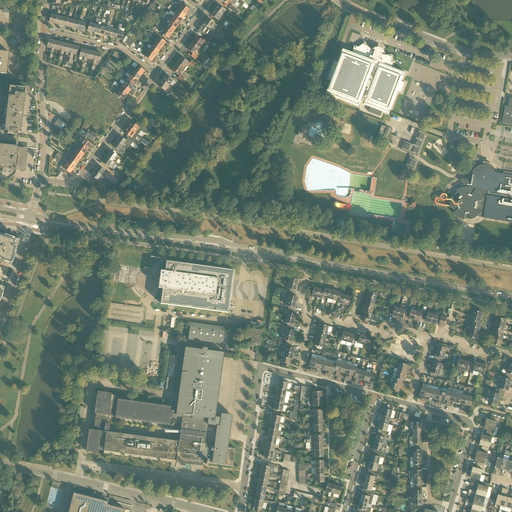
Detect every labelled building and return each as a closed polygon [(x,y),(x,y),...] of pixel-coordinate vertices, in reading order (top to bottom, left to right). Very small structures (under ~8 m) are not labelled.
[(174,7),(185,15),(187,12),(188,13),(189,11),(189,10),(182,5),(180,7),(176,4),(174,7)] [(214,9),(222,15),(225,11),(218,5),(217,4),(215,6),(216,7),(214,9)] [(184,17),(185,15),(174,7),(171,11),(175,14),(183,20),(184,17)] [(222,16),(222,15),(214,9),(212,12),(211,11),(209,13),(210,14),(220,22),(219,24),(222,26),(225,22),(222,20),(224,17),(222,16)] [(168,16),(165,14),(163,16),(166,18),(168,20),(166,23),(168,24),(176,29),(178,27),(177,26),(178,24),(168,16)] [(183,20),(175,14),(173,17),(169,14),(168,16),(178,24),(180,22),(181,22),(183,20)] [(93,32),(99,34),(102,23),(102,20),(97,18),(97,19),(96,22),(95,25),(93,32)] [(219,46),(223,49),(227,44),(222,41),(223,40),(215,34),(214,34),(216,32),(214,31),(216,28),(218,26),(214,23),(208,18),(198,31),(219,46)] [(108,21),(107,21),(107,20),(106,20),(105,23),(102,23),(99,34),(104,35),(106,28),(107,25),(108,21)] [(157,23),(172,33),(173,31),(174,32),(176,29),(168,24),(167,26),(162,23),(159,21),(157,23)] [(172,33),(157,23),(157,22),(155,25),(159,28),(161,29),(159,32),(168,38),(169,38),(171,36),(170,35),(172,33)] [(165,42),(160,38),(158,37),(155,35),(153,35),(150,38),(151,39),(162,47),(163,45),(164,45),(166,43),(165,43),(165,42)] [(192,43),(200,49),(202,50),(204,47),(209,42),(204,38),(202,41),(196,37),(192,43)] [(130,47),(134,41),(128,38),(125,43),(130,47)] [(160,49),(162,47),(151,39),(149,41),(151,42),(149,45),(159,52),(161,50),(160,49)] [(365,42),(364,42),(365,43),(359,47),(355,46),(352,52),(367,58),(371,49),(369,47),(367,46),(366,44),(365,42)] [(195,59),(196,58),(200,54),(197,52),(200,49),(192,43),(187,49),(193,54),(191,56),(195,59)] [(144,48),(145,46),(142,44),(139,48),(142,51),(140,53),(151,61),(152,61),(154,59),(153,58),(155,56),(144,48)] [(144,48),(155,56),(156,54),(157,55),(159,52),(149,45),(148,44),(146,47),(145,46),(144,48)] [(377,53),(376,52),(373,51),(371,49),(367,58),(352,52),(344,49),(342,53),(338,62),(334,61),(327,79),(331,81),(328,90),(326,94),(359,107),(360,102),(365,104),(364,105),(389,114),(391,109),(398,91),(402,93),(405,83),(402,81),(403,77),(405,72),(392,67),(377,62),(380,54),(381,51),(378,50),(377,53)] [(0,73),(6,74),(9,53),(0,51),(0,73)] [(383,55),(380,54),(377,62),(392,67),(394,62),(392,62),(391,55),(392,55),(389,55),(386,55),(383,55)] [(185,70),(187,67),(189,64),(193,67),(195,64),(191,61),(189,63),(181,57),(176,63),(185,70)] [(185,70),(176,63),(172,70),(180,76),(178,78),(182,81),(185,78),(181,75),(185,70)] [(47,64),(47,77),(49,78),(47,82),(50,83),(50,85),(52,85),(56,75),(51,73),(53,66),(47,64)] [(131,66),(129,64),(127,66),(129,67),(130,68),(141,76),(142,74),(143,74),(145,72),(144,71),(137,66),(136,69),(131,66)] [(139,78),(141,76),(130,68),(128,70),(132,73),(130,76),(138,81),(140,78),(139,78)] [(66,78),(63,89),(65,89),(66,88),(68,89),(71,80),(73,81),(76,74),(70,72),(69,74),(71,75),(70,79),(66,78)] [(56,75),(52,85),(55,86),(56,85),(58,86),(61,76),(56,75)] [(138,81),(130,76),(129,78),(125,75),(123,77),(134,85),(135,83),(136,84),(138,81)] [(162,80),(169,85),(172,87),(176,82),(166,75),(162,80)] [(61,76),(58,86),(60,87),(60,88),(63,89),(66,78),(61,76)] [(123,77),(123,78),(120,76),(119,78),(121,80),(119,82),(124,85),(131,90),(133,88),(132,87),(134,85),(123,77)] [(402,109),(418,115),(416,119),(424,121),(435,86),(412,78),(402,109)] [(71,80),(68,89),(71,90),(71,92),(70,93),(77,99),(79,97),(79,98),(86,88),(81,85),(83,80),(78,79),(77,82),(73,80),(73,81),(71,80)] [(168,86),(169,85),(162,80),(158,86),(165,91),(168,86)] [(131,90),(124,85),(122,87),(118,84),(115,83),(114,85),(116,86),(127,95),(128,92),(129,93),(131,90)] [(118,98),(120,97),(123,99),(124,99),(126,97),(125,97),(127,95),(116,86),(114,85),(113,84),(111,87),(116,90),(113,94),(114,95),(118,98)] [(18,132),(19,132),(21,132),(26,88),(24,88),(19,87),(19,86),(17,86),(17,87),(10,86),(5,131),(8,131),(7,134),(15,135),(16,147),(16,150),(18,150),(18,148),(18,147),(17,135),(18,132)] [(186,87),(183,90),(190,95),(193,91),(186,87)] [(108,91),(105,94),(112,99),(109,102),(118,109),(120,107),(119,106),(120,104),(117,101),(118,99),(108,91)] [(67,95),(65,97),(74,104),(77,101),(80,103),(79,105),(81,107),(84,102),(79,97),(77,99),(70,93),(68,95),(67,95)] [(65,100),(63,102),(71,108),(74,104),(65,97),(64,99),(65,100)] [(511,125),(511,98),(510,98),(508,106),(505,106),(502,124),(511,125)] [(60,104),(59,106),(68,112),(71,108),(63,102),(62,104),(60,104)] [(109,102),(106,107),(114,113),(115,111),(116,111),(118,109),(109,102)] [(58,109),(57,111),(65,117),(68,112),(59,106),(58,108),(58,109)] [(106,107),(102,112),(111,118),(113,116),(112,115),(114,113),(106,107)] [(102,112),(99,116),(107,122),(108,120),(110,121),(111,118),(102,112)] [(99,116),(95,121),(104,128),(106,125),(105,124),(107,122),(99,116)] [(59,128),(63,122),(58,119),(54,124),(59,128)] [(86,120),(84,123),(92,129),(94,127),(100,132),(101,130),(103,130),(104,128),(95,121),(93,125),(86,120)] [(148,134),(150,131),(138,122),(136,125),(131,122),(130,121),(128,123),(129,124),(127,127),(135,133),(138,135),(141,131),(144,134),(145,133),(148,134)] [(393,142),(392,144),(395,145),(398,137),(391,134),(393,129),(382,125),(377,139),(388,143),(389,140),(393,142)] [(96,136),(89,130),(83,126),(81,129),(87,133),(85,136),(92,141),(93,141),(94,140),(95,139),(95,138),(96,136)] [(135,133),(127,127),(125,129),(124,129),(123,131),(124,132),(127,134),(126,136),(128,138),(133,142),(137,145),(139,142),(135,139),(138,135),(135,133)] [(128,138),(126,140),(120,136),(117,142),(122,146),(128,150),(133,142),(128,138)] [(92,143),(88,140),(85,138),(82,142),(78,139),(76,141),(87,149),(89,147),(89,148),(92,144),(92,143)] [(86,151),(87,149),(76,141),(75,144),(79,147),(77,149),(84,155),(86,152),(86,151)] [(122,146),(117,142),(113,147),(122,153),(123,151),(120,149),(122,146)] [(407,142),(404,148),(409,150),(412,144),(407,142)] [(0,164),(11,166),(11,165),(16,166),(16,169),(24,170),(27,149),(18,148),(18,150),(16,150),(16,147),(0,145),(0,164)] [(84,155),(77,149),(75,152),(71,148),(69,151),(80,159),(82,157),(83,157),(84,155)] [(115,163),(118,159),(119,160),(121,158),(110,150),(106,156),(115,163)] [(79,161),(80,159),(69,151),(68,153),(72,156),(70,159),(78,164),(79,161)] [(78,164),(70,159),(69,161),(58,153),(56,156),(74,168),(75,166),(76,166),(78,164)] [(72,170),(74,168),(56,156),(54,159),(65,166),(61,171),(64,174),(67,171),(70,173),(71,173),(73,171),(72,170)] [(111,169),(115,163),(106,156),(102,162),(111,169)] [(410,165),(415,167),(418,160),(413,158),(410,165)] [(511,175),(499,173),(499,175),(496,175),(496,173),(495,172),(495,171),(494,170),(493,169),(492,168),(492,167),(491,167),(490,166),(488,166),(490,162),(488,161),(487,161),(485,161),(483,161),(484,165),(483,165),(482,165),(480,165),(479,166),(477,167),(476,168),(475,168),(474,169),(474,170),(473,171),(473,172),(472,174),(472,175),(471,176),(470,177),(469,178),(468,179),(467,179),(466,179),(465,179),(464,184),(463,187),(462,188),(460,189),(458,189),(457,190),(457,191),(458,191),(454,195),(453,194),(453,195),(452,196),(452,197),(451,199),(451,201),(450,203),(450,204),(451,206),(451,208),(452,207),(454,212),(454,213),(453,213),(454,214),(455,216),(457,217),(458,218),(460,219),(461,219),(463,220),(465,220),(465,219),(470,219),(470,220),(472,219),(474,219),(476,218),(478,217),(478,216),(484,217),(484,218),(483,218),(511,223),(511,175)] [(95,171),(101,175),(103,172),(106,174),(108,172),(99,166),(95,171)] [(99,178),(101,175),(95,171),(92,176),(95,178),(92,181),(98,186),(96,188),(107,196),(111,194),(111,193),(103,188),(103,189),(102,188),(105,184),(101,181),(102,180),(99,178)] [(125,182),(128,178),(131,174),(126,171),(124,174),(121,178),(125,182)] [(372,177),(370,191),(368,191),(368,193),(371,194),(371,193),(374,194),(377,178),(372,177)] [(3,287),(9,267),(10,262),(13,263),(15,254),(13,253),(15,249),(17,249),(19,242),(14,240),(15,238),(4,235),(4,237),(0,235),(0,300),(1,301),(3,292),(2,292),(3,287)] [(166,261),(165,271),(161,270),(158,288),(162,289),(160,304),(228,313),(233,276),(234,270),(166,261)] [(296,288),(297,286),(288,283),(287,289),(290,289),(289,292),(295,294),(296,291),(297,291),(298,289),(296,288)] [(317,297),(319,289),(313,287),(311,297),(312,298),(313,297),(313,296),(317,297)] [(375,299),(377,293),(367,291),(366,292),(367,294),(367,297),(375,299)] [(289,292),(287,300),(296,303),(296,300),(298,300),(298,298),(298,297),(294,296),(295,294),(289,292)] [(345,295),(340,294),(337,303),(337,304),(338,304),(339,304),(339,303),(343,304),(345,295)] [(295,305),(296,303),(287,300),(285,306),(288,306),(288,309),(294,311),(294,308),(295,308),(296,308),(296,306),(295,305)] [(394,310),(391,309),(391,310),(390,315),(393,316),(392,317),(393,318),(395,318),(395,317),(398,317),(400,308),(395,307),(394,310)] [(406,318),(408,312),(405,311),(406,310),(400,308),(398,317),(401,318),(401,320),(402,320),(403,319),(404,317),(406,318)] [(293,313),(294,311),(288,309),(286,317),(294,320),(295,317),(297,317),(297,315),(296,314),(293,313)] [(415,320),(417,311),(411,310),(411,313),(408,312),(406,318),(409,319),(410,320),(411,321),(412,319),(415,320)] [(420,320),(423,321),(425,315),(421,314),(421,312),(417,311),(415,320),(418,321),(417,322),(419,323),(420,322),(420,320)] [(361,321),(368,322),(369,320),(371,320),(373,315),(371,314),(371,315),(364,313),(363,317),(362,316),(361,321)] [(427,315),(425,315),(423,321),(426,321),(426,322),(426,323),(428,323),(428,322),(431,323),(434,314),(428,313),(427,315)] [(441,319),(439,318),(438,318),(439,315),(434,314),(431,323),(434,324),(434,325),(436,325),(437,325),(437,324),(439,325),(441,319)] [(441,319),(439,325),(439,326),(441,327),(442,326),(445,326),(447,318),(442,316),(441,319)] [(294,322),(294,320),(286,317),(284,323),(287,323),(286,326),(292,328),(293,325),(294,325),(295,325),(295,323),(294,322)] [(496,323),(506,325),(507,324),(506,323),(505,323),(506,320),(498,317),(496,323)] [(190,323),(188,339),(223,344),(225,332),(228,332),(229,329),(190,323)] [(292,330),(292,328),(286,326),(284,334),(293,336),(294,333),(295,334),(296,332),(295,331),(292,330)] [(250,333),(252,333),(251,343),(249,343),(249,346),(253,346),(253,344),(259,345),(260,340),(261,330),(251,328),(250,333)] [(346,342),(349,333),(346,332),(346,331),(344,330),(343,331),(343,332),(340,331),(339,337),(342,338),(341,340),(346,342)] [(477,339),(479,334),(469,331),(468,332),(469,333),(470,334),(469,337),(477,339)] [(355,341),(357,335),(354,335),(354,334),(354,333),(352,332),(351,334),(349,333),(346,342),(352,343),(352,340),(355,341)] [(363,344),(365,336),(362,335),(363,334),(361,333),(360,334),(359,336),(357,335),(355,341),(358,342),(358,343),(363,344)] [(292,339),(293,336),(284,334),(283,340),(286,340),(285,343),(291,345),(292,342),(293,342),(294,340),(292,339)] [(372,344),(373,338),(371,337),(370,336),(368,335),(368,337),(365,336),(363,344),(368,346),(369,343),(372,344)] [(323,348),(324,342),(314,340),(314,341),(314,342),(315,342),(314,345),(323,348)] [(290,347),(291,345),(285,343),(284,346),(286,347),(284,352),(293,354),(294,351),(295,351),(296,350),(295,349),(290,347)] [(444,347),(445,344),(439,343),(438,346),(437,345),(436,346),(436,348),(437,348),(437,351),(445,353),(447,348),(444,347)] [(111,395),(111,393),(97,392),(94,413),(96,413),(94,430),(89,429),(86,450),(86,451),(98,452),(99,450),(104,450),(104,451),(176,460),(176,463),(202,466),(203,461),(207,461),(206,464),(208,464),(208,461),(209,462),(210,462),(212,462),(212,463),(225,465),(225,464),(233,465),(235,449),(227,448),(232,415),(221,414),(221,417),(214,417),(223,353),(224,353),(207,350),(207,348),(202,347),(202,350),(186,347),(178,346),(172,392),(179,393),(176,414),(172,413),(173,407),(115,399),(116,396),(111,395)] [(444,359),(445,353),(437,351),(436,354),(434,354),(434,355),(435,356),(435,357),(435,359),(440,361),(441,358),(444,359)] [(284,352),(283,356),(283,357),(290,359),(293,360),(294,358),(292,357),(293,354),(284,352)] [(288,367),(290,359),(283,357),(283,356),(282,356),(280,362),(283,363),(282,366),(289,367),(288,367)] [(462,370),(465,361),(462,360),(462,359),(460,358),(459,359),(456,359),(455,365),(458,365),(457,368),(462,370)] [(440,363),(440,361),(435,359),(434,362),(433,362),(432,362),(432,364),(433,364),(432,367),(441,370),(443,364),(440,363)] [(471,369),(473,363),(470,362),(470,361),(468,360),(467,362),(465,361),(462,370),(468,371),(469,368),(471,369)] [(332,361),(329,372),(328,374),(331,375),(331,372),(334,373),(334,371),(336,362),(332,361)] [(479,372),(481,364),(478,363),(479,361),(477,361),(476,362),(475,364),(473,363),(471,369),(474,369),(474,371),(479,372)] [(398,368),(408,371),(409,369),(408,368),(408,365),(400,363),(398,368)] [(481,364),(479,372),(484,374),(485,371),(488,372),(490,366),(487,365),(487,364),(486,363),(485,363),(484,364),(481,364)] [(351,366),(349,375),(348,377),(351,378),(352,375),(354,376),(356,369),(357,367),(351,366)] [(440,375),(441,370),(432,367),(432,370),(430,370),(430,372),(430,373),(431,373),(430,376),(436,377),(437,374),(440,375)] [(405,378),(406,375),(397,373),(396,378),(403,380),(403,381),(406,381),(406,380),(406,379),(405,378)] [(511,383),(511,377),(506,376),(505,378),(503,378),(501,383),(511,386),(511,384),(511,383)] [(394,378),(393,383),(400,385),(403,386),(403,384),(403,383),(402,383),(403,381),(403,380),(396,378),(394,378)] [(291,384),(288,383),(279,381),(278,388),(286,390),(286,389),(287,387),(290,387),(291,384)] [(399,389),(400,385),(393,383),(391,383),(390,388),(393,389),(392,392),(398,393),(399,389)] [(511,387),(511,386),(501,383),(499,391),(505,393),(506,390),(509,391),(509,388),(510,388),(511,387)] [(427,387),(428,385),(423,384),(423,386),(422,386),(420,395),(425,397),(427,387)] [(290,390),(286,389),(286,390),(278,388),(276,395),(285,397),(286,391),(290,392),(290,390)] [(313,399),(321,399),(321,392),(313,392),(313,391),(314,391),(309,391),(310,396),(313,396),(313,398),(309,398),(310,401),(313,400),(313,399)] [(504,396),(505,393),(499,391),(498,394),(491,392),(490,398),(499,400),(499,397),(500,397),(501,397),(502,395),(504,396)] [(455,402),(458,393),(453,392),(449,404),(450,404),(451,401),(455,402)] [(284,403),(285,397),(276,395),(275,402),(283,404),(284,403)] [(498,403),(499,400),(490,398),(489,403),(491,404),(491,407),(497,408),(497,405),(498,405),(499,405),(499,403),(498,403)] [(287,403),(284,403),(283,404),(275,402),(273,409),(282,411),(283,407),(286,408),(286,406),(287,406),(287,403)] [(393,411),(388,410),(384,409),(382,416),(391,418),(393,411)] [(280,423),(280,421),(281,417),(272,415),(271,422),(279,424),(280,423)] [(389,425),(391,418),(382,416),(381,422),(389,425)] [(420,418),(412,416),(410,422),(411,422),(411,430),(413,430),(422,430),(422,422),(416,423),(416,421),(420,421),(420,418)] [(496,427),(497,421),(498,418),(491,416),(490,419),(487,418),(485,424),(496,427)] [(314,425),(322,424),(322,417),(313,417),(313,423),(310,423),(310,426),(314,426),(314,425)] [(283,423),(280,423),(279,424),(271,422),(269,429),(278,431),(279,425),(283,426),(283,423)] [(387,431),(389,425),(381,422),(379,429),(381,430),(380,433),(386,435),(388,435),(389,432),(387,431)] [(494,432),(496,427),(485,424),(484,429),(487,430),(486,433),(493,435),(496,435),(496,433),(494,432)] [(278,431),(269,429),(268,436),(277,437),(277,436),(278,431)] [(384,444),(386,435),(380,433),(379,436),(377,435),(375,442),(384,444)] [(482,435),(481,440),(491,443),(493,435),(486,433),(485,435),(482,435)] [(281,437),(277,436),(277,437),(268,436),(267,442),(275,444),(276,439),(280,440),(281,437)] [(413,447),(420,447),(420,444),(422,444),(422,437),(413,437),(413,447)] [(489,451),(491,443),(481,440),(479,445),(482,446),(482,449),(489,451)] [(274,451),(274,450),(275,444),(267,442),(265,449),(274,451)] [(388,445),(384,444),(375,442),(374,449),(376,450),(375,453),(385,455),(388,445)] [(314,450),(323,450),(323,443),(310,443),(310,449),(311,449),(311,451),(314,451),(314,450)] [(414,457),(422,457),(422,450),(420,450),(420,447),(413,447),(414,457)] [(278,451),(274,450),(274,451),(265,449),(264,457),(268,457),(267,460),(276,462),(276,458),(273,457),(273,452),(277,453),(278,451)] [(487,459),(489,451),(482,449),(481,452),(478,451),(476,456),(487,459)] [(385,455),(375,453),(374,456),(372,455),(370,462),(379,464),(381,458),(384,459),(385,455)] [(503,459),(500,469),(505,470),(508,460),(509,456),(504,455),(503,459)] [(484,467),(487,459),(476,456),(475,461),(478,462),(477,465),(484,467)] [(422,464),(422,457),(414,457),(414,458),(411,458),(411,462),(414,462),(414,467),(420,467),(420,464),(422,464)] [(495,468),(496,468),(500,469),(503,459),(498,457),(495,468)] [(379,465),(379,464),(370,462),(368,469),(371,469),(370,473),(378,475),(380,475),(382,466),(379,465)] [(269,474),(269,473),(270,467),(262,465),(260,472),(269,474)] [(482,475),(484,467),(477,465),(476,468),(473,467),(471,472),(482,475)] [(414,467),(414,478),(422,478),(422,470),(420,470),(420,467),(414,467)] [(324,468),(315,468),(315,474),(312,474),(312,477),(315,477),(315,475),(324,475),(324,468)] [(272,478),(272,476),(273,474),(269,473),(269,474),(260,472),(259,479),(268,481),(268,477),(272,478)] [(481,480),(482,475),(471,472),(470,477),(481,480)] [(377,478),(378,475),(370,473),(369,475),(367,475),(365,482),(374,484),(376,477),(377,478)] [(422,485),(422,478),(414,478),(410,478),(410,488),(420,488),(420,485),(422,485)] [(266,486),(268,481),(259,479),(258,486),(266,488),(266,486)] [(0,487),(6,491),(9,485),(0,481),(0,487)] [(373,487),(374,484),(365,482),(363,489),(366,490),(365,492),(374,495),(376,488),(373,487)] [(482,485),(479,484),(472,482),(471,485),(478,487),(477,489),(488,492),(491,493),(492,488),(489,487),(482,485)] [(333,493),(335,485),(328,483),(325,491),(331,493),(330,496),(333,497),(334,494),(333,493)] [(333,493),(334,494),(339,495),(341,487),(335,485),(333,493)] [(270,487),(266,486),(266,488),(258,486),(256,493),(265,495),(266,489),(270,490),(270,487)] [(410,491),(414,491),(414,498),(423,498),(423,491),(420,491),(420,488),(410,488),(410,491)] [(500,506),(505,489),(503,488),(501,495),(499,495),(499,494),(498,494),(495,505),(500,506)] [(488,492),(477,489),(477,491),(470,489),(469,492),(486,497),(488,492)] [(371,505),(371,504),(375,506),(378,496),(374,495),(365,492),(364,495),(362,495),(360,502),(371,505)] [(485,502),(486,497),(469,492),(468,495),(475,497),(475,499),(485,502)] [(108,501),(97,499),(73,493),(69,510),(68,511),(123,511),(125,509),(107,504),(108,501)] [(264,500),(265,495),(256,493),(255,500),(263,502),(264,500)] [(423,498),(414,498),(411,498),(411,505),(409,505),(410,508),(414,508),(420,508),(420,505),(423,505),(423,498)] [(267,501),(264,500),(263,502),(255,500),(253,507),(262,509),(263,503),(267,504),(267,501)] [(370,511),(372,505),(371,505),(360,502),(358,509),(361,509),(359,511),(370,511)] [(480,511),(481,511),(483,507),(466,502),(465,505),(472,507),(472,509),(480,511)]
